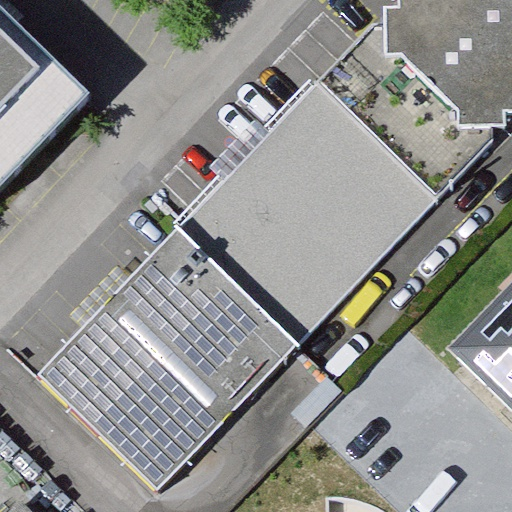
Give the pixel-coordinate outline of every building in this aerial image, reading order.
[(511,0),(411,0),(182,241),(302,355),(511,134),(511,0)] [(0,201),(90,108),(0,22),(0,201)] [(182,241),(43,387),(163,501),(302,355),(182,241)] [(511,304),(456,363),(511,416),(511,304)] [(0,511),(32,511),(16,495),(0,511)]
